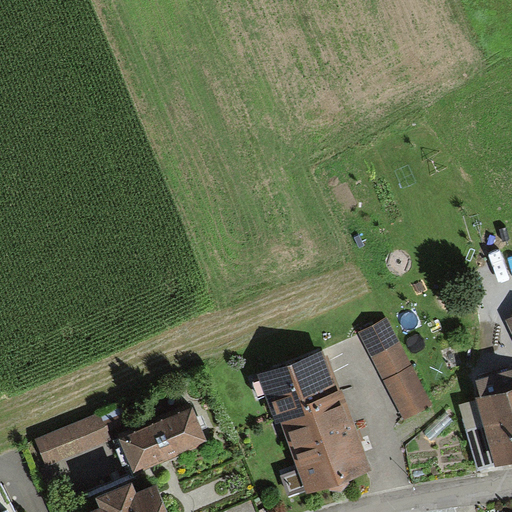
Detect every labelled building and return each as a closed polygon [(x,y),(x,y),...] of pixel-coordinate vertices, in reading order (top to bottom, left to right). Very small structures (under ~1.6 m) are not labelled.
[(388,317),(359,332),(404,419),(433,404),(388,317)] [(323,351),(258,375),(276,424),(281,422),(308,494),(371,471),(358,434),(341,389),(340,390),(337,381),(327,355),(325,356),(323,351)] [(481,390),(476,392),(485,425),(466,430),(477,469),(511,459),(511,383),(508,385),(504,368),(477,376),(481,390)] [(194,399),(120,430),(135,465),(209,434),(194,399)] [(100,408),(35,435),(47,464),(112,438),(108,429),(104,418),(100,408)] [(104,418),(108,429),(126,422),(122,411),(104,418)] [(101,495),(80,503),(83,511),(173,511),(157,472),(137,480),(132,469),(96,484),(101,495)] [(19,511),(1,477),(0,477),(0,511),(19,511)]
